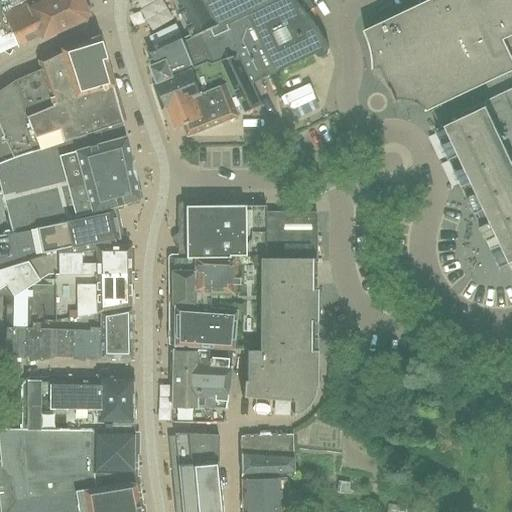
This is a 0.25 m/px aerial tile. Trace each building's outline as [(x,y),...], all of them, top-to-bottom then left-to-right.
[(0,0),(0,31),(3,38),(15,33),(21,44),(43,34),(44,37),(85,19),(87,10),(82,0),(0,0)] [(168,0),(146,10),(155,31),(178,22),(168,0)] [(239,51),(252,83),(316,54),(317,55),(318,55),(319,56),(320,57),(321,57),(322,57),(324,57),(325,57),(326,56),(327,56),(328,54),(328,53),(329,52),(329,51),(329,50),(329,49),(329,48),(316,26),(308,13),(315,7),(311,0),(176,0),(193,36),(184,40),(195,69),(239,51)] [(427,111),(511,71),(511,0),(429,0),(364,31),(371,51),(373,67),(373,69),(374,69),(386,66),(395,83),(390,88),(396,102),(399,101),(399,99),(404,99),(409,99),(413,100),(418,102),(422,105),(425,108),(427,111)] [(195,69),(184,40),(182,34),(148,51),(154,65),(152,66),(158,83),(195,69)] [(123,121),(98,37),(57,51),(54,51),(39,60),(41,68),(10,81),(0,88),(0,130),(12,158),(123,121)] [(158,83),(176,128),(183,125),(188,137),(239,116),(237,112),(244,110),(245,113),(261,107),(252,83),(239,51),(195,69),(158,83)] [(312,85),(330,74),(326,67),(308,78),(312,85)] [(296,96),(309,126),(325,118),(312,89),(296,96)] [(436,130),(463,187),(474,212),(467,233),(466,235),(464,239),(464,244),(464,248),(465,249),(466,253),(468,257),(470,260),(473,264),(477,266),(481,268),(485,269),(490,270),(494,269),(499,268),(501,267),(511,262),(511,89),(463,113),(465,117),(436,130)] [(123,121),(12,158),(0,162),(0,183),(14,232),(115,209),(140,203),(123,121)] [(0,162),(12,158),(0,130),(0,162)] [(265,213),(265,206),(184,206),(185,259),(238,258),(260,258),(315,258),(316,259),(316,213),(265,213)] [(98,246),(117,246),(115,239),(119,238),(115,209),(14,232),(0,234),(0,270),(57,253),(81,253),(81,251),(98,251),(98,246)] [(9,298),(46,276),(50,274),(132,274),(132,246),(117,246),(98,246),(98,251),(81,251),(81,253),(57,253),(0,270),(0,295),(5,292),(9,298)] [(238,258),(185,259),(175,259),(171,262),(172,345),(232,351),(232,350),(236,309),(238,293),(238,258)] [(243,381),(241,396),(292,401),(292,413),(296,413),(297,410),(301,407),(305,403),(309,397),(311,392),(312,386),(315,386),(315,382),(310,382),(310,370),(315,370),(315,350),(314,350),(315,321),(316,289),(314,289),(315,258),(260,258),(238,258),(238,293),(236,309),(232,350),(245,350),(245,381),(243,381)] [(50,274),(46,276),(50,291),(57,288),(57,320),(133,306),(132,274),(50,274)] [(46,276),(9,298),(10,299),(8,300),(8,328),(32,328),(33,323),(45,323),(45,320),(57,320),(57,288),(50,291),(46,276)] [(53,356),(74,357),(84,359),(85,356),(96,359),(97,357),(101,358),(103,357),(115,361),(116,358),(127,361),(128,358),(133,358),(133,356),(133,306),(57,320),(45,320),(45,323),(33,323),(32,328),(8,328),(7,355),(29,356),(29,361),(43,357),(43,359),(53,356)] [(172,351),(172,383),(171,422),(194,422),(194,408),(225,409),(231,353),(172,351)] [(23,430),(133,432),(133,406),(135,406),(135,393),(134,393),(134,378),(30,377),(23,385),(23,430)] [(23,430),(0,429),(0,436),(7,511),(135,511),(130,473),(125,473),(124,462),(129,462),(129,436),(134,436),(134,431),(133,432),(23,430)] [(222,511),(217,462),(218,434),(174,432),(181,511),(222,511)] [(293,475),(293,435),(293,434),(240,436),(242,476),(293,475)] [(281,511),(281,502),(286,501),(285,480),(242,481),(243,511),(281,511)]
